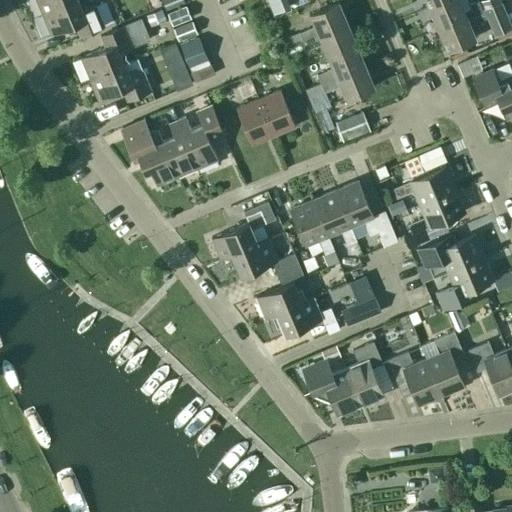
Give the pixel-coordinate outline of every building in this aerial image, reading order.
[(36,0),(42,12),(70,0),(36,0)] [(76,0),(70,0),(42,12),(50,33),(74,23),(79,34),(102,24),(94,4),(81,10),(76,0)] [(160,0),(164,10),(183,2),(182,0),(160,0)] [(314,25),(298,32),(302,40),(346,22),(337,0),(308,12),(314,25)] [(441,0),(428,6),(437,27),(481,8),(477,0),(475,0),(461,6),(458,0),(441,0)] [(511,32),(499,0),(482,8),(495,39),(511,32)] [(170,25),(189,17),(185,6),(166,13),(170,25)] [(163,17),(159,7),(145,13),(149,23),(163,17)] [(484,17),(481,8),(437,27),(446,48),(474,36),(469,24),(484,17)] [(80,56),(89,76),(123,62),(118,50),(131,45),(148,38),(140,18),(123,24),(99,34),(104,46),(80,56)] [(176,40),(195,33),(191,21),(172,29),(176,40)] [(302,40),(305,49),(321,43),(326,55),(355,43),(346,22),(302,40)] [(302,40),(298,32),(281,38),(285,47),(302,40)] [(178,45),(183,56),(201,48),(197,37),(178,45)] [(302,40),(285,47),(289,56),(305,49),(302,40)] [(316,74),(319,81),(319,82),(364,64),(355,43),(326,55),(332,67),(316,74)] [(201,48),(183,56),(187,67),(206,59),(201,48)] [(476,55),(456,63),(461,76),(481,67),(476,55)] [(191,82),(182,60),(168,66),(177,87),(191,82)] [(123,62),(89,76),(97,97),(121,87),(126,98),(150,88),(141,68),(128,74),(123,62)] [(193,82),(212,74),(208,64),(188,72),(193,82)] [(364,64),(319,82),(323,91),(339,85),(344,97),(373,85),(364,64)] [(505,119),(511,115),(511,74),(499,80),(494,68),(472,78),(483,103),(496,97),(505,119)] [(323,91),(319,82),(319,81),(304,87),(314,109),(329,103),(323,91)] [(256,97),(272,134),(294,125),(278,88),(256,97)] [(249,143),(272,134),(256,97),(234,107),(249,143)] [(216,157),(209,143),(225,136),(211,102),(194,109),(200,123),(189,128),(184,115),(176,118),(195,166),(216,157)] [(362,111),(335,122),(344,142),(370,131),(362,111)] [(148,130),(142,117),(121,126),(132,154),(134,158),(138,157),(144,171),(149,169),(155,183),(176,174),(161,140),(156,126),(148,130)] [(195,166),(176,118),(168,122),(173,135),(161,140),(176,174),(195,166)] [(383,164),(374,168),(378,177),(387,173),(383,164)] [(413,189),(419,202),(454,188),(444,165),(409,179),(404,169),(392,174),(396,185),(392,187),(396,196),(413,189)] [(357,179),(334,189),(349,224),(362,219),(368,234),(377,230),(383,244),(396,239),(383,209),(371,214),(357,179)] [(454,188),(419,202),(425,215),(407,223),(411,232),(420,228),(428,225),(443,219),(463,210),(454,188)] [(334,189),(312,198),(326,233),(340,228),(346,243),(355,239),(349,224),(334,189)] [(333,248),(326,233),(312,198),(289,208),(304,243),(317,237),(323,252),(333,248)] [(265,221),(274,217),(266,200),(242,210),(244,215),(259,208),(265,221)] [(219,258),(230,253),(256,242),(256,241),(250,227),(265,221),(259,208),(244,215),(247,220),(210,236),(219,258)] [(420,228),(404,235),(409,246),(448,230),(443,219),(428,225),(420,228)] [(442,257),(448,270),(482,255),(473,233),(454,240),(450,231),(416,245),(421,255),(424,264),(442,257)] [(271,261),(276,272),(298,263),(293,251),(276,258),(267,237),(256,241),(256,242),(230,253),(239,274),(271,261)] [(333,250),(322,254),(327,264),(337,260),(333,250)] [(492,278),(482,255),(448,270),(453,283),(436,291),(442,305),(444,307),(476,293),(473,286),(492,278)] [(298,263),(276,272),(280,284),(255,295),(264,317),(275,312),(275,311),(301,301),(300,300),(292,279),(303,275),(298,263)] [(319,268),(303,274),(309,290),(326,283),(319,268)] [(325,290),(329,303),(356,294),(352,282),(325,290)] [(311,295),(300,300),(301,301),(275,311),(275,312),(284,333),(320,318),(323,323),(334,319),(329,306),(318,310),(311,295)] [(379,310),(374,298),(345,310),(350,322),(379,310)] [(462,326),(454,307),(447,310),(455,329),(462,326)] [(373,337),(370,329),(358,334),(361,341),(373,337)] [(438,352),(425,358),(439,393),(462,383),(451,356),(462,352),(453,330),(432,339),(438,352)] [(344,368),(359,403),(382,393),(370,366),(381,362),(372,340),(351,349),(357,362),(344,368)] [(511,386),(511,363),(505,348),(492,353),(487,340),(466,348),(475,370),(486,366),(497,392),(511,386)] [(338,351),(335,343),(319,350),(322,357),(338,351)] [(439,393),(425,358),(412,363),(406,350),(385,358),(401,395),(411,390),(416,402),(439,393)] [(336,412),(359,403),(344,368),(331,373),(325,360),(305,368),(314,390),(325,386),(336,412)] [(442,466),(427,467),(428,477),(434,481),(444,480),(442,466)] [(511,511),(511,503),(510,504),(511,506),(481,509),(480,503),(464,505),(464,511),(511,511)]
